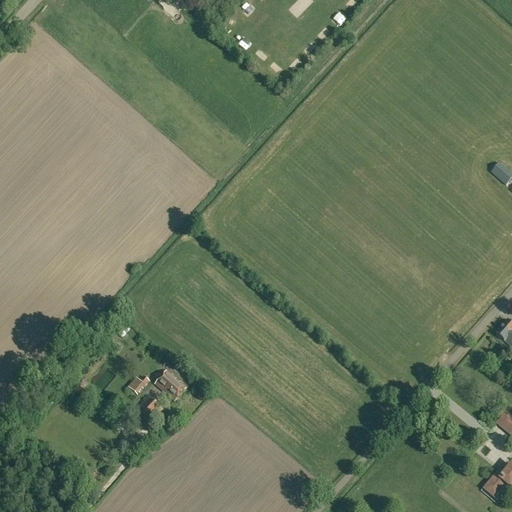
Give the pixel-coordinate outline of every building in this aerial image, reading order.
[(506,186),(511,179),(511,173),(500,163),(491,172),(506,186)] [(511,347),(511,324),(508,321),(496,335),(504,342),(505,341),(511,347)] [(175,402),(186,388),(167,371),(155,385),(175,402)] [(139,382),(136,379),(129,387),(138,396),(139,394),(138,393),(142,389),(143,390),(150,382),(144,377),(139,382)] [(89,394),(80,386),(75,393),(84,400),(89,394)] [(162,410),(148,397),(136,411),(149,424),(162,410)] [(511,419),(506,415),(499,424),(511,435),(511,419)] [(511,467),(508,470),(504,467),(489,485),(498,492),(505,483),(510,487),(511,484),(511,467)]
